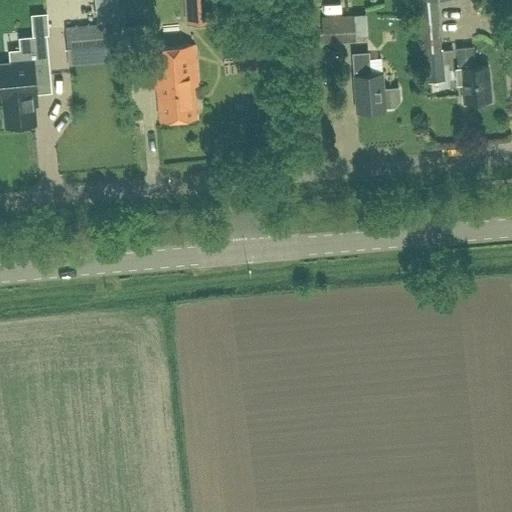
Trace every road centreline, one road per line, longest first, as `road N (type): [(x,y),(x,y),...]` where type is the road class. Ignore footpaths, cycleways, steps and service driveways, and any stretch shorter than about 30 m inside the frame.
road 1 (unclassified): [(240,183),(511,156)]
road 2 (secondary): [(246,255),(511,231)]
road 3 (secondary): [(0,276),(246,255)]
road 4 (unclassified): [(0,204),(240,183)]
